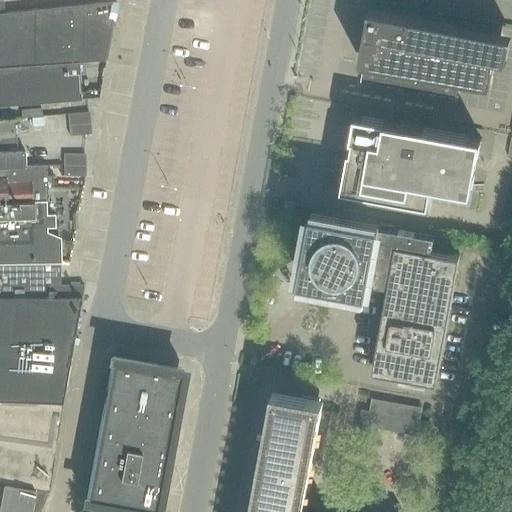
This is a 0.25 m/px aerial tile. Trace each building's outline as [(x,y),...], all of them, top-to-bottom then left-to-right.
[(0,13),(0,67),(104,60),(112,19),(109,18),(111,2),(112,2),(112,1),(0,13)] [(369,9),(359,62),(364,63),(361,84),(455,101),(458,80),(490,86),(495,57),(507,59),(511,35),(369,9)] [(0,104),(81,99),(79,67),(0,72),(0,104)] [(41,108),(21,110),(22,118),(42,116),(41,108)] [(67,114),(68,125),(90,123),(89,112),(67,114)] [(355,116),(350,139),(351,139),(342,189),(429,205),(432,185),(471,192),(477,162),(481,139),(355,116)] [(43,117),(32,118),(32,126),(44,125),(43,117)] [(0,165),(25,165),(24,149),(16,150),(16,143),(14,119),(0,120),(0,165)] [(90,123),(68,125),(69,136),(91,134),(90,123)] [(63,165),(85,165),(85,154),(63,154),(63,165)] [(25,165),(0,165),(0,263),(38,263),(60,262),(60,238),(46,232),(46,226),(51,226),(51,214),(46,214),(45,202),(48,201),(47,164),(25,165)] [(85,165),(63,165),(61,165),(61,176),(85,176),(85,165)] [(389,285),(379,338),(373,370),(437,381),(460,255),(432,250),(435,235),(380,225),(381,222),(313,209),(300,277),(368,290),(370,282),(389,285)] [(0,263),(0,297),(81,299),(83,285),(61,285),(60,262),(38,263),(0,263)] [(0,297),(0,347),(72,349),(79,311),(81,299),(0,297)] [(0,400),(62,403),(72,349),(0,347),(0,400)] [(155,509),(163,465),(179,377),(173,369),(113,357),(87,497),(155,509)] [(273,391),(250,511),(302,511),(321,410),(323,401),(320,400),(273,391)] [(372,398),(370,412),(420,421),(422,407),(372,398)] [(62,403),(0,400),(0,483),(48,491),(62,403)] [(370,412),(362,410),(359,424),(425,436),(427,422),(420,421),(370,412)] [(40,511),(49,491),(48,491),(0,483),(0,511),(40,511)]
